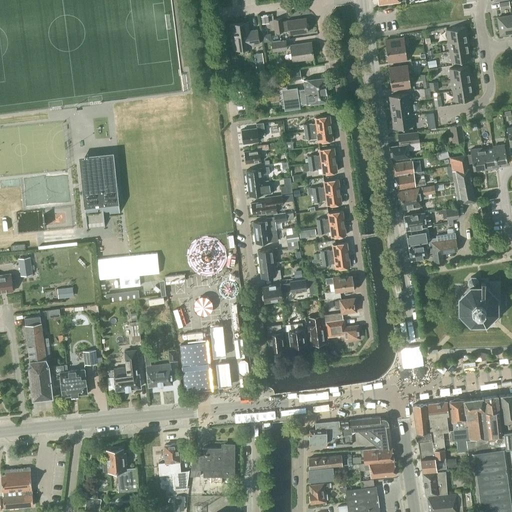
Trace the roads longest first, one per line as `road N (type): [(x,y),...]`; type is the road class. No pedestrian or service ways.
road 1 (tertiary): [(402,389),(410,359),(360,0)]
road 2 (residential): [(324,2),(320,18),(369,337)]
road 3 (residential): [(262,407),(233,125)]
road 4 (residential): [(324,2),(216,15),(226,77)]
road 5 (primary): [(79,422),(250,408)]
road 6 (unknown): [(36,427),(7,297)]
road 7 (primary): [(415,511),(402,389)]
